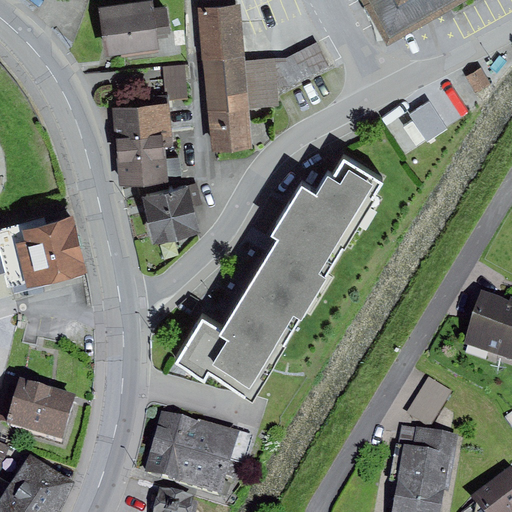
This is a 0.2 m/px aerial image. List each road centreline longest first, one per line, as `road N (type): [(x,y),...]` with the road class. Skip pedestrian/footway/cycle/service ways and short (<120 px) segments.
road 1 (residential): [(119,298),(150,293),(178,275),(228,225),(265,166),(308,130),(511,29)]
road 2 (residential): [(511,185),(319,511)]
road 3 (secondary): [(0,18),(45,64),(71,108),(119,298)]
road 4 (secondary): [(119,298),(122,391),(89,511)]
